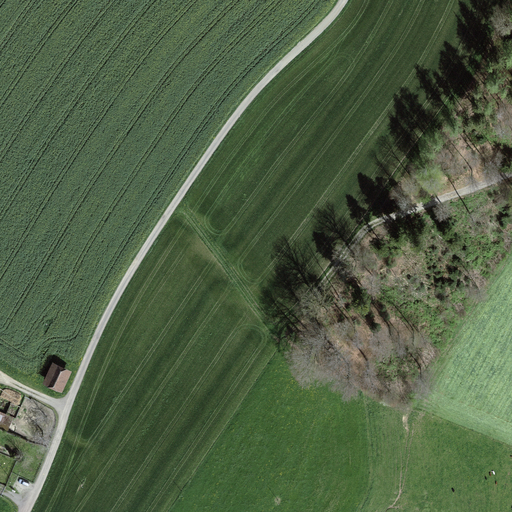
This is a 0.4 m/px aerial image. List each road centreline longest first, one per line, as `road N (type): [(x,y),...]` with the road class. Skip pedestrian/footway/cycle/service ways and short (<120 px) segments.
road 1 (unclassified): [(24,511),(94,336),(136,262),(238,113),(342,0)]
road 2 (track): [(270,327),(178,196)]
